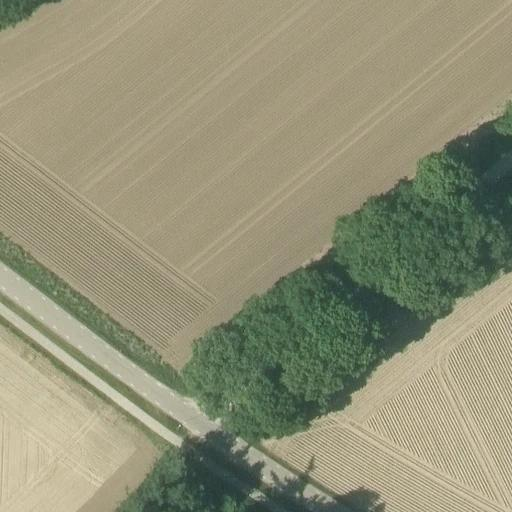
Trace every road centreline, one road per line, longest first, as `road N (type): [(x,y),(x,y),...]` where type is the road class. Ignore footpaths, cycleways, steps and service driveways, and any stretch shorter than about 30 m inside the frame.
road 1 (track): [(511,163),(409,241),(200,424)]
road 2 (tertiary): [(332,511),(0,284)]
